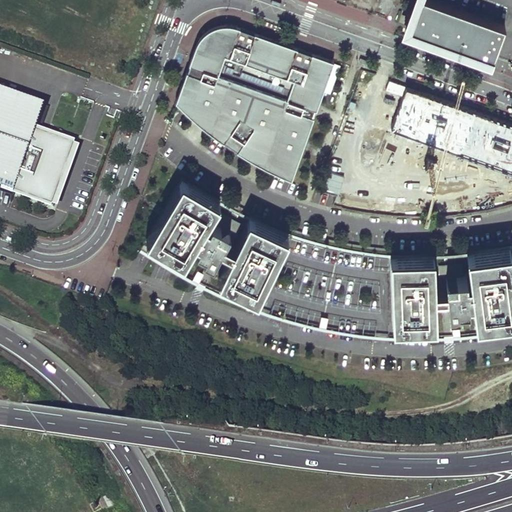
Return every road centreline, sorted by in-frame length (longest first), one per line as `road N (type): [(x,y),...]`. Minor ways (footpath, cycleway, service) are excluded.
road 1 (motorway): [(511,459),(374,466),(0,415)]
road 2 (residential): [(0,247),(68,261),(102,235),(181,16),(198,0)]
road 3 (residential): [(232,0),(511,98)]
road 4 (motorway): [(154,511),(100,420),(0,333)]
